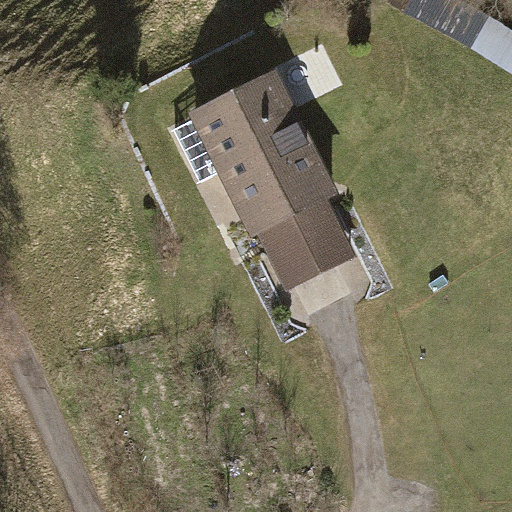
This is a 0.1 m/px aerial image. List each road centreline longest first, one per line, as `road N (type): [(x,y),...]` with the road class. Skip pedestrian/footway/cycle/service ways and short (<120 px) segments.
road 1 (track): [(0,303),(21,332),(100,511)]
road 2 (track): [(363,511),(373,473),(328,298)]
